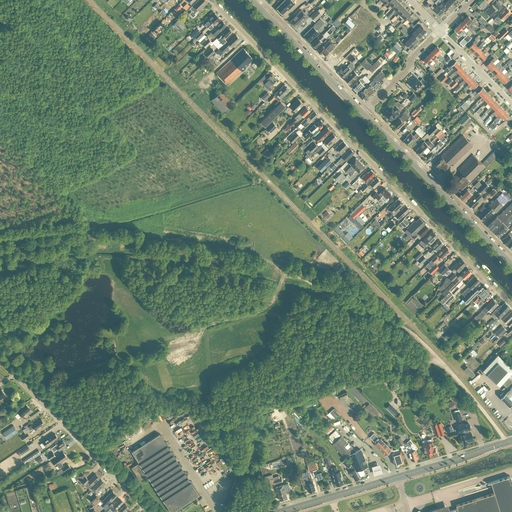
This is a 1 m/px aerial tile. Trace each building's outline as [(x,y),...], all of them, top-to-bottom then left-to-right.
[(202,7),(207,2),(205,0),(197,0),(193,5),(190,8),(192,11),(189,13),(193,17),(196,14),(194,13),(198,10),(199,12),(203,8),(202,7)] [(284,0),(276,8),(282,14),(287,9),(288,10),(295,3),(291,0),(284,0)] [(391,6),(396,0),(388,0),(387,2),(390,5),(387,7),(389,9),(392,6),(391,6)] [(396,10),(401,4),(397,0),(396,0),(391,6),(392,6),(394,9),(392,12),(393,13),(396,10)] [(441,0),(441,1),(439,3),(436,0),(434,2),(437,5),(444,12),(449,8),(441,0)] [(450,9),(454,4),(449,0),(447,0),(446,1),(444,0),(441,0),(441,1),(441,0),(449,8),(450,9)] [(482,0),(480,3),(478,5),(478,4),(472,10),(477,15),(484,8),(484,7),(490,1),(489,0),(482,0)] [(497,10),(503,4),(498,0),(494,0),(491,3),(492,5),(487,10),(491,14),(496,9),(497,10)] [(400,14),(406,8),(401,4),(396,10),(399,13),(396,16),(397,18),(400,15),(400,14)] [(437,5),(434,8),(431,5),(430,6),(433,9),(440,16),(444,12),(437,5)] [(357,22),(366,13),(359,6),(350,15),(357,22)] [(503,20),(511,12),(505,7),(497,15),(498,15),(493,19),(498,24),(503,20)] [(404,19),(410,13),(406,8),(400,14),(400,15),(403,17),(400,20),(402,22),(405,19),(404,19)] [(293,24),(305,12),(301,9),(290,21),(293,24)] [(322,14),(319,11),(317,9),(310,16),(314,21),(322,14)] [(308,16),(305,12),(293,24),(297,27),(305,19),(308,16)] [(207,27),(217,16),(215,13),(209,18),(210,19),(204,24),(207,27)] [(215,24),(221,19),(217,16),(207,27),(209,29),(215,24)] [(475,22),(472,19),(472,20),(468,16),(463,20),(467,25),(470,22),(472,24),(473,24),(474,23),(477,26),(479,24),(476,21),(475,22)] [(503,24),(506,28),(510,24),(511,26),(511,24),(511,17),(507,23),(506,22),(503,24)] [(323,22),(320,18),(314,24),(314,25),(304,34),(310,40),(315,36),(319,33),(316,29),(323,22)] [(355,25),(348,18),(343,23),(350,30),(355,25)] [(178,20),(172,25),(180,32),(185,27),(178,20)] [(463,20),(458,24),(463,29),(465,27),(468,29),(469,29),(474,35),(476,33),(470,27),(467,25),(463,20)] [(208,35),(211,38),(215,34),(214,34),(219,29),(220,31),(222,29),(223,29),(226,25),(222,21),(211,31),(208,35)] [(419,25),(416,28),(422,34),(426,30),(421,24),(418,21),(416,23),(419,25)] [(466,31),(463,29),(458,24),(454,29),(458,33),(459,33),(460,34),(462,34),(463,34),(464,33),(465,34),(467,32),(466,31)] [(491,32),(494,29),(489,24),(486,27),(491,32)] [(416,28),(414,25),(412,27),(415,30),(412,33),(413,34),(418,38),(422,34),(416,28)] [(196,37),(202,31),(197,27),(192,32),(196,37)] [(228,34),(231,31),(231,30),(231,29),(230,28),(229,28),(228,27),(224,31),(221,33),(222,34),(217,39),(220,41),(219,42),(220,43),(221,42),(222,44),(226,40),(224,39),(228,35),(228,34)] [(326,37),(332,31),(329,28),(323,34),(322,33),(318,36),(312,42),(313,43),(313,44),(316,47),(319,44),(322,41),(321,40),(325,36),(326,37)] [(500,39),(508,31),(506,29),(498,37),(500,39)] [(200,41),(205,36),(202,32),(197,37),(200,41)] [(154,38),(150,33),(146,37),(150,42),(154,38)] [(419,39),(418,38),(413,34),(410,37),(407,34),(405,35),(408,38),(409,38),(414,44),(419,39)] [(463,38),(467,42),(471,37),(467,34),(463,38)] [(235,42),(239,38),(236,35),(226,44),(225,43),(220,48),(223,52),(230,45),(232,47),(236,43),(235,42)] [(469,47),(473,51),(477,47),(474,44),(477,41),(476,40),(479,37),(477,36),(474,39),(475,39),(472,42),(473,42),(469,47)] [(206,47),(211,42),(208,38),(203,44),(203,45),(206,47)] [(414,44),(409,38),(408,38),(406,41),(403,38),(401,40),(404,43),(410,48),(414,44)] [(329,51),(335,45),(329,39),(323,45),(318,50),(321,53),(322,52),(325,55),(328,51),(329,51)] [(405,45),(401,41),(399,39),(397,41),(403,47),(405,45)] [(484,48),(482,46),(481,46),(484,43),(483,41),(480,44),(477,47),(473,51),(477,55),(482,51),(484,49),(484,48)] [(200,53),(206,47),(203,45),(197,50),(200,53)] [(437,46),(432,50),(437,55),(439,57),(439,58),(440,58),(442,57),(441,56),(441,55),(439,53),(441,50),(437,46)] [(248,63),(251,60),(253,59),(243,47),(216,72),(228,85),(246,68),(245,67),(249,64),(248,63)] [(486,50),(487,49),(485,47),(484,48),(484,49),(482,51),(477,55),(482,60),(486,56),(484,53),(487,51),(486,50)] [(205,54),(208,58),(215,52),(212,48),(205,54)] [(434,57),(437,55),(432,50),(428,55),(432,59),(435,62),(434,62),(437,65),(439,63),(436,60),(437,60),(434,57)] [(495,64),(493,62),(495,59),(496,58),(495,57),(496,55),(491,51),(489,53),(493,57),(486,64),(491,69),(495,65),(495,64)] [(429,62),(432,59),(428,55),(423,59),(427,63),(427,64),(430,67),(429,67),(432,70),(433,69),(431,66),(432,65),(429,62)] [(351,61),(347,65),(343,69),(342,68),(338,71),(341,73),(342,76),(343,76),(344,76),(348,72),(348,73),(355,67),(351,63),(352,62),(353,62),(357,59),(353,56),(350,59),(351,61)] [(213,68),(217,64),(210,57),(206,61),(213,68)] [(362,60),(360,63),(367,70),(368,69),(372,65),(367,60),(365,58),(362,60)] [(338,70),(346,62),(343,59),(335,67),(338,70)] [(498,62),(495,64),(495,65),(491,69),(495,73),(500,69),(497,67),(500,64),(499,63),(502,61),(500,59),(497,62),(498,62)] [(381,63),(378,60),(372,65),(375,69),(381,63)] [(455,70),(460,65),(455,61),(451,65),(448,67),(447,66),(444,69),(446,71),(449,68),(450,70),(452,67),(455,70)] [(504,73),(501,71),(504,68),(506,65),(505,63),(502,66),(502,67),(500,69),(495,73),(499,78),(504,73)] [(460,74),(464,70),(460,65),(455,70),(453,72),(450,75),(451,77),(454,74),(455,75),(457,72),(460,74)] [(354,70),(345,78),(346,78),(345,79),(346,80),(347,80),(350,83),(356,77),(358,74),(357,73),(360,70),(357,67),(354,70)] [(508,78),(506,76),(509,73),(508,72),(511,70),(509,68),(506,71),(504,73),(499,78),(504,82),(508,78)] [(359,93),(365,100),(384,82),(383,81),(381,83),(379,81),(385,75),(381,70),(373,78),(374,79),(359,93)] [(462,76),(464,79),(469,74),(464,70),(460,74),(457,77),(454,79),(454,80),(450,85),(452,88),(457,83),(456,81),(459,79),(462,76)] [(265,75),(257,82),(261,86),(264,82),(265,83),(271,89),(274,86),(272,83),(275,81),(276,80),(277,79),(274,76),(275,75),(272,73),(272,74),(271,73),(267,78),(265,75)] [(444,74),(439,79),(442,82),(448,77),(444,74)] [(469,83),(473,79),(469,74),(464,79),(462,81),(459,84),(460,86),(463,83),(463,84),(466,81),(469,83)] [(411,80),(408,83),(411,87),(411,86),(415,90),(422,83),(424,85),(427,83),(422,78),(419,80),(415,76),(411,80)] [(358,92),(367,84),(361,78),(352,86),(358,92)] [(473,88),(478,83),(473,79),(469,83),(466,86),(465,86),(467,88),(467,87),(468,88),(471,85),(473,88)] [(279,100),(290,89),(285,84),(275,93),(274,94),(275,94),(273,96),(272,95),(268,100),(270,102),(275,97),(278,101),(275,104),(276,105),(259,121),(265,127),(286,107),(279,100)] [(486,92),(482,88),(475,95),(473,93),(470,95),(472,97),(474,96),(475,98),(477,97),(480,94),(482,97),(486,92)] [(233,103),(223,92),(222,93),(220,92),(211,100),(222,113),(233,103)] [(486,101),(491,97),(486,92),(482,97),(479,99),(476,102),(478,104),(481,101),(484,99),(486,101)] [(264,101),(269,96),(266,93),(261,97),(264,101)] [(413,93),(408,98),(411,101),(416,96),(413,93)] [(491,106),(495,101),(491,97),(486,101),(491,105),(491,106)] [(295,112),(303,105),(298,99),(290,107),(295,112)] [(400,104),(397,101),(395,104),(394,103),(392,105),(391,105),(387,109),(387,110),(384,113),(388,116),(398,106),(398,107),(400,104)] [(464,101),(457,107),(460,111),(468,105),(464,101)] [(495,110),(500,105),(495,101),(491,106),(491,105),(488,108),(485,111),(487,112),(490,110),(493,107),(495,110)] [(400,109),(404,105),(401,103),(400,104),(398,107),(398,106),(388,116),(388,117),(388,118),(391,121),(392,120),(391,119),(394,117),(399,112),(401,110),(400,109)] [(500,114),(504,110),(500,105),(495,110),(493,112),(490,115),(491,117),(494,114),(494,115),(497,112),(500,114)] [(414,116),(421,109),(419,107),(419,106),(412,114),(414,116)] [(304,117),(310,111),(309,110),(308,109),(307,109),(306,107),(295,117),(297,120),(298,121),(300,119),(299,118),(302,115),(304,117)] [(410,116),(407,113),(408,112),(405,110),(402,113),(403,114),(393,123),(398,128),(401,125),(402,125),(403,123),(404,122),(403,121),(406,118),(407,119),(410,116)] [(509,114),(504,110),(500,114),(497,117),(494,119),(496,121),(498,119),(499,119),(502,116),(504,119),(509,114)] [(314,119),(317,115),(314,111),(308,117),(306,119),(305,118),(298,125),(301,129),(304,126),(306,124),(307,126),(310,123),(310,124),(312,122),(314,120),(314,119)] [(464,125),(469,120),(465,116),(460,121),(464,125)] [(297,120),(295,117),(289,123),(291,126),(297,120)] [(313,133),(316,129),(320,126),(319,126),(322,123),(322,122),(322,121),(321,120),(320,120),(319,120),(316,123),(316,122),(300,137),(303,141),(312,132),(313,133)] [(270,133),(277,126),(272,121),(266,128),(270,133)] [(431,136),(438,128),(436,125),(428,133),(431,136)] [(327,127),(326,127),(326,126),(314,138),(317,141),(320,139),(321,140),(331,131),(329,129),(329,128),(328,127),(327,127)] [(406,137),(403,140),(409,146),(412,143),(413,143),(417,139),(416,139),(420,136),(421,137),(425,133),(419,126),(415,130),(414,129),(407,136),(406,137)] [(440,139),(445,134),(441,129),(435,135),(440,139)] [(296,132),(289,139),(293,143),(300,136),(296,132)] [(332,141),(336,137),(333,134),(323,143),(327,147),(333,141),(332,141)] [(462,134),(452,145),(444,153),(441,156),(442,157),(435,164),(438,167),(440,169),(442,172),(449,165),(452,165),(453,165),(473,145),(462,134)] [(292,150),(301,142),(298,139),(290,147),(292,150)] [(428,145),(431,142),(429,140),(426,143),(424,141),(420,145),(420,146),(416,150),(419,153),(422,151),(421,150),(425,146),(426,147),(428,145)] [(431,149),(425,155),(426,156),(426,157),(426,158),(427,158),(427,159),(428,159),(429,159),(431,156),(432,157),(436,154),(434,152),(436,150),(439,146),(440,147),(443,144),(440,140),(432,149),(431,149)] [(344,150),(348,146),(343,141),(337,146),(335,148),(341,154),(344,151),(344,150)] [(430,146),(433,143),(431,142),(428,145),(426,147),(425,146),(421,150),(422,151),(419,153),(421,156),(425,152),(425,153),(431,148),(430,146)] [(314,143),(308,148),(312,152),(318,147),(314,143)] [(321,145),(316,150),(321,155),(326,150),(321,145)] [(351,156),(354,153),(350,148),(337,161),(341,164),(345,160),(347,161),(352,156),(351,156)] [(486,166),(499,153),(496,149),(482,162),(486,166)] [(470,181),(485,166),(473,154),(458,169),(463,174),(455,182),(461,189),(470,181)] [(334,159),(330,155),(326,159),(329,163),(334,159)] [(348,173),(360,162),(356,157),(350,163),(352,165),(346,171),(348,173)] [(359,172),(365,166),(360,162),(348,173),(351,175),(356,170),(359,172)] [(366,182),(375,174),(371,169),(367,174),(366,173),(362,177),(366,182)] [(376,177),(370,183),(370,184),(368,186),(366,184),(361,189),(363,191),(368,187),(369,188),(372,185),(374,188),(381,181),(376,177)] [(485,182),(482,185),(477,189),(477,190),(481,193),(489,186),(488,185),(491,181),(488,179),(485,182)] [(474,186),(477,189),(482,185),(478,181),(474,186)] [(472,193),(474,190),(471,188),(470,189),(468,187),(467,188),(459,196),(464,201),(472,193)] [(387,197),(390,193),(389,192),(390,192),(388,190),(388,191),(385,188),(378,194),(376,192),(372,196),(374,199),(375,197),(377,199),(380,197),(385,202),(389,199),(387,197)] [(357,198),(363,193),(360,190),(354,195),(357,198)] [(500,199),(503,203),(511,196),(508,192),(500,199)] [(472,208),(483,198),(479,194),(476,198),(474,196),(468,203),(472,208)] [(398,209),(404,203),(398,198),(387,208),(394,215),(399,209),(398,209)] [(495,212),(502,205),(496,198),(489,205),(486,208),(483,206),(479,210),(482,212),(478,216),(483,220),(493,209),(495,212)] [(493,231),(511,211),(511,203),(499,215),(500,216),(498,218),(496,216),(487,225),(493,231)] [(362,204),(351,214),(355,218),(361,224),(367,218),(362,213),(359,216),(358,215),(361,212),(366,208),(362,204)] [(405,212),(409,208),(405,205),(395,216),(399,219),(405,213),(405,212)] [(511,218),(511,211),(493,231),(499,237),(504,232),(508,228),(507,227),(509,225),(507,223),(511,218)] [(400,222),(404,227),(409,223),(404,218),(400,222)] [(414,235),(425,224),(419,218),(415,221),(414,220),(407,227),(414,235)] [(372,222),(380,229),(386,223),(383,220),(380,223),(376,219),(372,222)] [(389,231),(396,224),(393,221),(388,225),(389,226),(386,229),(389,231)] [(429,228),(425,225),(417,234),(416,233),(406,243),(410,248),(416,242),(415,240),(420,235),(421,236),(425,233),(425,232),(429,228)] [(422,242),(421,240),(418,243),(422,248),(427,243),(429,246),(433,241),(438,236),(433,231),(423,240),(422,242)] [(502,239),(507,243),(511,238),(511,236),(511,235),(511,233),(510,231),(502,239)] [(350,240),(345,234),(342,237),(348,243),(350,240)] [(439,247),(443,243),(439,239),(428,250),(431,253),(435,249),(436,251),(440,248),(439,247)] [(431,260),(434,262),(438,258),(440,260),(445,254),(449,250),(446,246),(443,249),(442,249),(431,260)] [(421,252),(415,258),(417,260),(423,254),(421,252)] [(423,255),(418,260),(421,263),(426,258),(423,255)] [(461,268),(466,264),(461,259),(457,263),(457,262),(450,269),(453,271),(455,268),(459,272),(462,268),(461,268)] [(435,263),(428,270),(432,274),(439,267),(435,263)] [(444,263),(438,269),(443,274),(449,268),(444,263)] [(448,286),(447,288),(450,291),(460,281),(463,277),(465,279),(466,278),(467,278),(467,277),(467,276),(471,272),(471,271),(470,270),(469,270),(467,267),(448,286)] [(472,289),(480,281),(474,275),(467,282),(467,283),(466,283),(469,286),(462,293),(465,296),(472,289)] [(442,292),(447,288),(448,286),(444,283),(438,289),(442,292)] [(479,297),(482,294),(482,293),(487,288),(484,285),(478,290),(475,294),(472,291),(464,300),(466,302),(468,300),(471,298),(472,299),(477,295),(479,297)] [(453,294),(450,291),(447,288),(441,293),(445,296),(440,301),(443,304),(453,294)] [(486,297),(491,292),(487,288),(482,293),(482,294),(479,297),(477,295),(472,299),(471,298),(468,300),(473,305),(480,298),(484,302),(486,299),(486,297)] [(453,295),(445,302),(447,305),(455,297),(453,295)] [(493,299),(485,307),(490,312),(498,304),(493,299)] [(500,305),(490,314),(494,318),(492,320),(492,319),(488,323),(489,325),(491,327),(497,322),(496,321),(499,318),(510,307),(505,302),(501,306),(500,305)] [(480,319),(486,313),(482,309),(476,315),(480,319)] [(510,326),(511,323),(511,310),(503,319),(510,326)] [(502,325),(494,333),(499,337),(507,330),(502,325)] [(504,339),(498,344),(500,347),(506,341),(504,339)] [(483,370),(499,386),(503,382),(507,386),(511,380),(511,379),(508,376),(511,371),(511,368),(497,355),(483,370)] [(467,366),(464,369),(471,377),(475,374),(467,366)] [(511,386),(501,397),(509,406),(511,403),(511,386)] [(361,408),(355,402),(350,407),(355,413),(361,408)] [(378,413),(369,403),(364,408),(373,418),(378,413)] [(386,407),(394,415),(398,411),(390,403),(386,407)] [(30,408),(26,404),(18,412),(23,416),(27,412),(27,411),(30,408)] [(339,413),(334,408),(330,412),(335,418),(339,413)] [(44,423),(41,419),(28,427),(30,430),(34,428),(36,430),(40,428),(39,427),(44,423)] [(437,436),(444,434),(440,422),(433,425),(437,436)] [(326,436),(334,428),(329,423),(321,430),(326,436)] [(460,434),(463,443),(468,442),(468,441),(473,440),(470,431),(469,429),(470,428),(470,427),(469,424),(469,425),(468,423),(463,424),(463,423),(458,425),(458,426),(456,427),(458,432),(460,432),(461,434),(460,434)] [(13,425),(3,432),(7,439),(18,431),(13,425)] [(327,437),(333,444),(332,444),(345,457),(349,454),(356,470),(367,465),(360,449),(356,451),(341,436),(335,430),(327,437)] [(171,511),(199,494),(160,433),(132,451),(139,462),(132,467),(140,480),(148,475),(171,511)] [(375,443),(380,439),(374,433),(370,437),(375,443)] [(58,437),(55,434),(51,436),(48,438),(47,437),(42,440),(47,447),(52,444),(51,443),(54,441),(54,440),(58,437)] [(417,458),(415,450),(417,447),(410,439),(406,443),(404,443),(400,437),(396,439),(400,445),(402,450),(406,449),(407,452),(409,452),(411,459),(414,459),(415,459),(416,459),(417,458)] [(375,443),(374,444),(385,455),(390,451),(392,453),(395,465),(399,464),(404,462),(400,451),(394,453),(392,447),(392,449),(391,450),(380,438),(380,439),(375,443)] [(432,453),(436,452),(431,438),(422,441),(423,444),(425,451),(427,455),(428,456),(431,455),(431,454),(432,454),(432,453)] [(9,441),(0,445),(0,449),(1,453),(12,447),(9,441)] [(66,446),(63,441),(59,443),(59,442),(56,445),(51,448),(54,451),(58,448),(60,450),(66,446)] [(28,445),(20,450),(22,454),(30,449),(28,445)] [(36,453),(31,456),(23,461),(25,464),(41,453),(39,449),(36,451),(37,452),(36,453)] [(67,457),(63,452),(55,458),(55,457),(52,460),(58,468),(63,465),(61,462),(67,457)] [(348,467),(351,464),(346,458),(342,462),(348,467)] [(351,471),(349,472),(351,475),(352,474),(355,479),(359,477),(353,466),(352,465),(350,465),(351,467),(349,468),(351,471)] [(380,465),(372,467),(375,476),(383,474),(380,465)] [(333,473),(336,485),(343,483),(342,480),(341,477),(342,477),(340,471),(338,472),(337,466),(332,468),(333,473)] [(89,488),(93,485),(100,478),(96,473),(89,480),(86,477),(82,481),(89,488)] [(511,511),(511,481),(510,475),(491,482),(494,492),(456,504),(457,508),(445,511),(437,511),(437,509),(433,510),(429,511),(511,511)] [(308,492),(315,490),(311,476),(307,477),(301,478),(303,484),(306,483),(308,492)] [(105,483),(101,479),(91,488),(97,494),(103,487),(102,486),(105,483)] [(280,500),(287,498),(285,492),(290,491),(288,483),(276,487),(280,500)] [(116,495),(112,491),(103,500),(107,504),(116,495)] [(95,494),(89,499),(92,502),(95,505),(98,503),(95,499),(98,497),(95,494)] [(115,511),(118,509),(117,508),(123,502),(120,498),(113,505),(112,504),(104,511),(107,511),(112,508),(115,511)]
